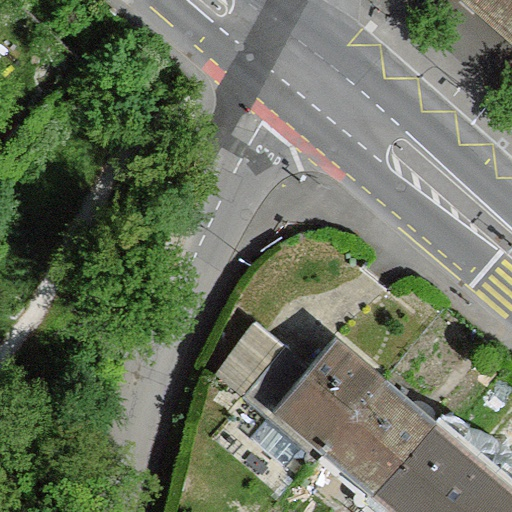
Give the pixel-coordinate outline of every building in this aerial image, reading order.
[(511,0),(472,0),(511,34),(511,0)] [(72,107),(0,190),(0,193),(26,217),(99,130),(72,107)] [(142,305),(112,294),(102,328),(133,337),(142,305)] [(311,366),(275,410),(325,452),(379,388),(328,344),(311,366)] [(275,410),(311,366),(288,347),(244,398),(269,417),(275,410)] [(379,388),(325,452),(376,495),(430,429),(379,388)] [(325,452),(275,410),(269,417),(250,438),(287,469),(294,460),(305,456),(315,465),(325,452)] [(446,511),(480,472),(430,429),(376,495),(395,511),(446,511)] [(511,511),(511,500),(480,472),(446,511),(511,511)]
